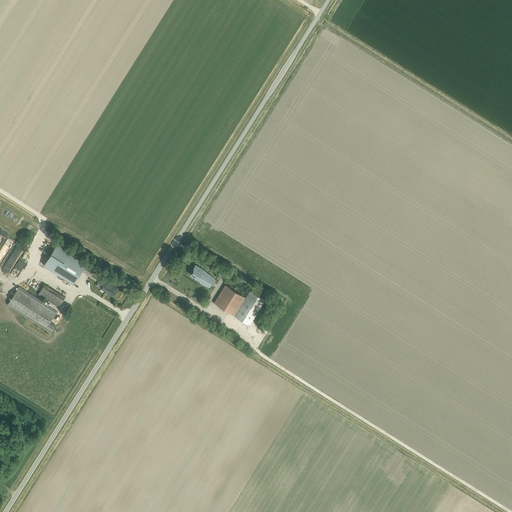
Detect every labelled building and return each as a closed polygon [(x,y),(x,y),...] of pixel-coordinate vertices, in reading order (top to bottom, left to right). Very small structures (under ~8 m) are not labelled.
[(24,262),(36,242),(28,237),(17,256),(20,257),(19,259),(24,262)] [(14,243),(7,253),(14,257),(20,247),(14,243)] [(43,265),(73,284),(86,263),(57,244),(43,265)] [(192,264),(189,269),(195,272),(196,271),(202,275),(200,277),(206,280),(210,273),(205,269),(205,270),(199,266),(199,265),(195,262),(193,265),(192,264)] [(25,283),(31,287),(35,282),(28,277),(25,283)] [(112,296),(117,289),(113,287),(114,286),(109,282),(108,283),(104,281),(100,288),(112,296)] [(58,307),(65,297),(44,284),(38,294),(58,307)] [(214,303),(234,315),(245,298),(225,285),(214,303)] [(49,322),(56,311),(18,287),(7,305),(51,332),(55,326),(49,322)] [(265,300),(250,291),(245,298),(234,315),(250,325),(265,300)]
